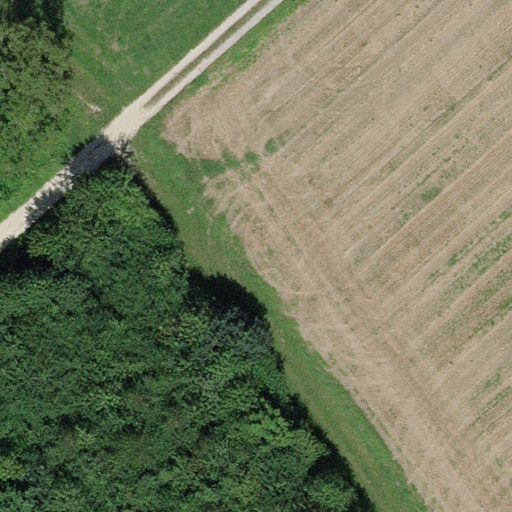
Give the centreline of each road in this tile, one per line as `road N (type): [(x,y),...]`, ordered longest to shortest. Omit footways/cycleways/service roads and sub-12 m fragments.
road 1 (track): [(360,511),(97,149),(0,239)]
road 2 (track): [(273,0),(97,149),(0,18)]
